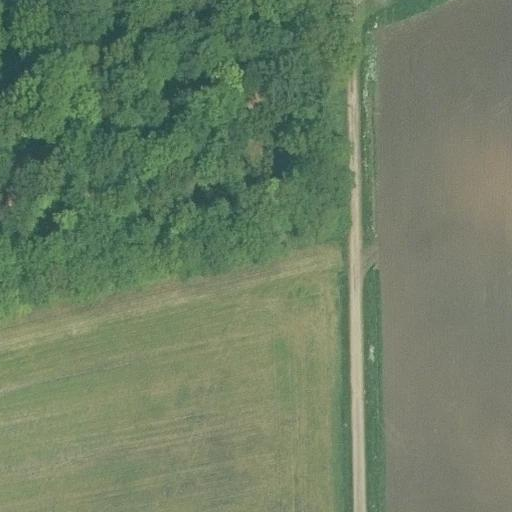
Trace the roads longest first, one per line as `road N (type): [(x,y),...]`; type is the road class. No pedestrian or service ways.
road 1 (unclassified): [(359,511),(350,0)]
road 2 (track): [(0,80),(291,0)]
